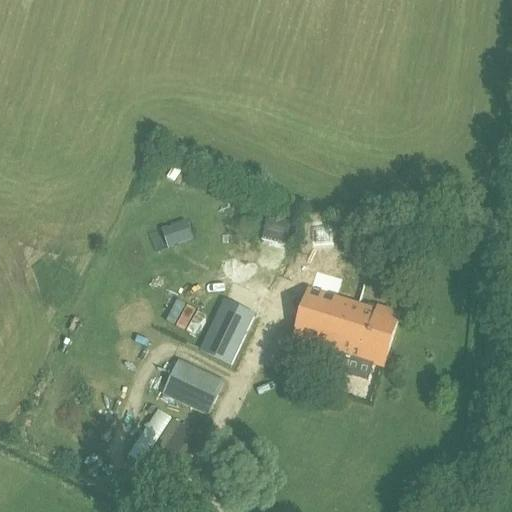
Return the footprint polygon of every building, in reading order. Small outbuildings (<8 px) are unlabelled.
[(290,222),(281,220),(276,243),(285,245),(290,222)] [(192,242),(185,223),(172,227),(173,229),(178,244),(179,246),(192,242)] [(377,310),(309,290),(294,341),(327,350),(321,368),(369,382),(374,365),(385,368),(401,313),(378,306),(377,310)] [(232,367),(257,315),(224,299),(199,351),(232,367)] [(209,418),(225,383),(179,361),(162,396),(209,418)] [(173,454),(190,426),(180,420),(163,448),(173,454)]
